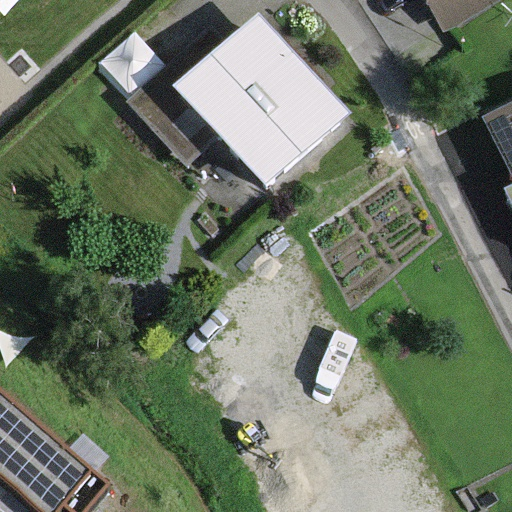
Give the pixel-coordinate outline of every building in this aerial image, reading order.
[(442,0),(456,21),(490,0),(442,0)] [(368,132),(278,43),(254,67),(222,36),(146,114),(173,140),(201,112),(295,205),(368,132)] [(131,94),(163,69),(141,41),(109,66),(131,94)] [(511,112),(489,124),(511,167),(511,112)] [(91,511),(107,493),(0,404),(0,473),(46,511),(91,511)]
